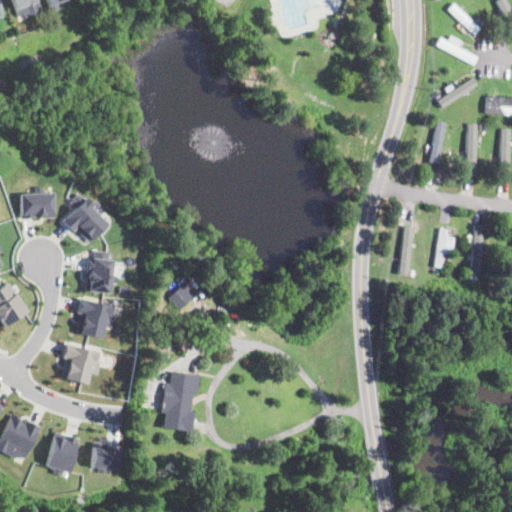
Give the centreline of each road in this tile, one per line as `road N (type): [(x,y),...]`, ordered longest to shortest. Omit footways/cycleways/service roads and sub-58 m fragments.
road 1 (primary): [(374,435),(361,253),(407,77),(409,0)]
road 2 (residential): [(511,206),(375,185)]
road 3 (residential): [(44,257),(51,316),(14,378)]
road 4 (residential): [(117,416),(39,395),(0,365)]
